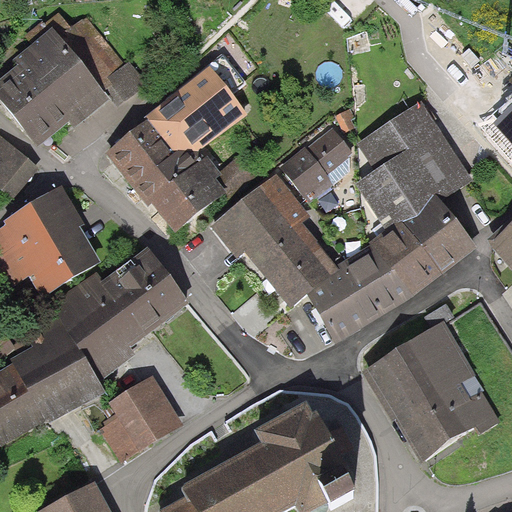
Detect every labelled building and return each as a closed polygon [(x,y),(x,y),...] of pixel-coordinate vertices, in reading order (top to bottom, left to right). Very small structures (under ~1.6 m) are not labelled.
[(87,17),(61,38),(110,101),(117,110),(148,86),(130,62),(125,66),(87,17)] [(18,67),(0,81),(0,100),(38,148),(69,123),(74,129),(110,101),(61,38),(53,29),(13,61),(18,67)] [(248,115),(210,67),(147,118),(149,121),(108,154),(175,236),(228,193),(216,179),(222,174),(203,151),(248,115)] [(357,184),(388,233),(441,199),(472,180),(423,102),(357,144),(375,172),(357,184)] [(511,105),(496,120),(511,138),(511,105)] [(332,127),(281,168),(310,205),(335,185),(328,176),(354,155),(332,127)] [(29,161),(0,136),(0,189),(3,192),(29,161)] [(311,218),(276,175),(211,228),(237,260),(245,253),(291,310),(309,296),(340,271),(337,266),(303,224),(311,218)] [(85,226),(62,187),(4,222),(6,226),(0,230),(0,255),(0,267),(12,288),(29,278),(42,300),(102,264),(80,229),(85,226)] [(388,233),(371,243),(374,246),(413,298),(478,249),(441,199),(388,233)] [(511,230),(491,248),(511,272),(511,230)] [(336,346),(413,298),(374,246),(337,266),(340,271),(309,296),(336,346)] [(67,330),(98,383),(137,356),(131,348),(190,304),(148,249),(106,279),(101,272),(33,317),(46,341),(67,330)] [(499,416),(443,324),(364,372),(420,464),(499,416)] [(0,373),(0,448),(49,421),(51,424),(105,394),(98,383),(67,330),(46,341),(9,361),(12,367),(0,373)] [(121,465),(184,426),(153,377),(109,404),(116,415),(103,423),(106,427),(100,430),(121,465)] [(251,424),(260,440),(179,487),(186,500),(162,511),(289,511),(295,509),(296,511),(316,511),(352,492),(296,398),(251,424)] [(110,511),(96,484),(41,511),(110,511)]
